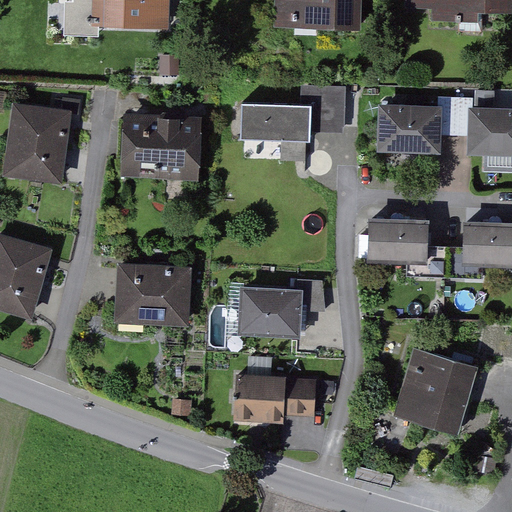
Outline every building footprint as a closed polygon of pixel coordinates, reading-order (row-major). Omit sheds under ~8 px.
[(164,31),(164,0),(76,0),(75,28),(164,31)] [(358,0),(270,0),(270,29),(358,31),(358,0)] [(510,0),(404,0),(404,7),(429,8),(429,21),(474,22),(475,13),(511,14),(510,0)] [(66,110),(8,102),(0,160),(0,176),(57,184),(66,110)] [(315,104),(247,105),(248,153),(317,151),(315,104)] [(435,104),(373,104),(373,147),(434,148),(435,104)] [(511,108),(464,109),(464,157),(511,157),(511,108)] [(199,116),(121,111),(116,175),(194,181),(199,116)] [(422,222),(362,220),(361,257),(421,259),(422,222)] [(511,223),(459,221),(457,259),(511,260),(511,223)] [(48,247),(0,233),(0,311),(27,319),(48,247)] [(187,265),(113,262),(110,322),(185,325),(187,265)] [(297,288),(235,286),(233,334),(295,337),(297,288)] [(475,366),(411,348),(391,417),(455,435),(475,366)] [(315,378),(233,373),(230,422),(280,424),(281,415),(312,417),(315,378)]
